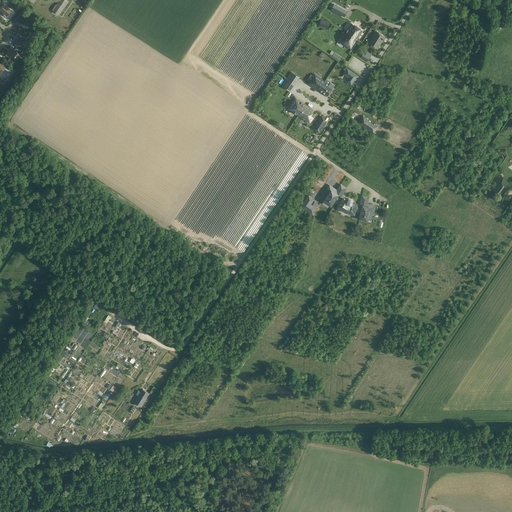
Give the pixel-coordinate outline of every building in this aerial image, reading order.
[(68,2),(65,0),(60,0),(56,7),(55,6),(53,10),(59,14),(68,2)] [(344,17),(347,11),(334,4),(331,9),(344,17)] [(11,11),(4,5),(0,9),(0,10),(4,14),(3,15),(5,17),(6,16),(11,11)] [(26,24),(20,18),(15,24),(20,27),(19,28),(21,30),(22,29),(26,24)] [(496,27),(493,30),(495,33),(499,29),(500,30),(504,25),(500,22),(496,26),(496,27)] [(347,32),(346,32),(356,39),(360,34),(362,32),(361,32),(362,31),(359,28),(358,28),(357,28),(353,25),(353,24),(352,24),(352,25),(349,29),(348,29),(346,31),(347,32)] [(385,37),(377,31),(369,44),(378,49),(381,44),(380,44),(385,37)] [(356,39),(346,32),(345,34),(343,37),(340,41),(342,42),(342,41),(345,44),(350,48),(355,41),(357,39),(356,39)] [(25,40),(18,35),(14,41),(19,44),(18,45),(21,47),(21,46),(22,46),(25,40)] [(17,52),(10,47),(6,53),(11,56),(10,57),(13,59),(14,58),(17,52)] [(292,72),(287,79),(289,80),(292,77),(297,80),(299,77),(292,72)] [(319,90),(325,82),(324,81),(323,81),(323,80),(322,80),(322,79),(320,77),(319,78),(318,76),(315,74),(313,78),(311,81),(309,84),(316,89),(316,88),(317,89),(318,90),(318,89),(319,89),(319,90)] [(289,80),(287,79),(283,85),(290,90),(292,87),(287,84),(289,80)] [(326,83),(325,82),(319,90),(320,90),(322,92),(328,96),(334,86),(330,83),(329,84),(328,84),(326,83)] [(296,114),(297,114),(299,115),(305,105),(303,104),(304,103),(302,102),(301,102),(296,98),(289,108),(295,112),(294,113),(296,114)] [(313,110),(305,105),(299,115),(304,118),(303,119),(305,120),(305,119),(310,122),(313,117),(310,115),(313,110)] [(368,120),(363,116),(358,123),(363,126),(367,120),(368,120)] [(340,197),(346,188),(341,185),(336,192),(332,190),(333,188),(329,185),(326,191),(327,192),(324,196),(327,197),(324,201),(331,205),(334,200),(336,202),(340,197)] [(362,195),(361,199),(365,199),(361,213),(360,218),(367,220),(368,216),(372,217),(373,212),(374,212),(375,206),(377,207),(377,206),(371,205),(370,207),(366,206),(369,197),(362,195)] [(307,196),(300,206),(311,214),(314,208),(309,205),(312,199),(307,196)] [(348,209),(348,212),(354,213),(354,211),(361,213),(365,199),(361,199),(360,205),(356,205),(356,204),(352,203),(352,202),(352,201),(351,200),(350,200),(349,200),(348,200),(348,201),(344,198),(343,199),(340,197),(336,202),(340,204),(338,206),(344,210),(345,207),(348,209)] [(149,394),(143,390),(141,392),(139,391),(137,394),(139,395),(135,403),(141,407),(149,394)]
